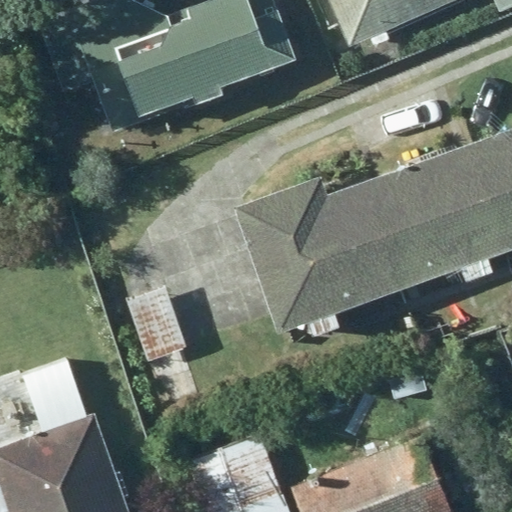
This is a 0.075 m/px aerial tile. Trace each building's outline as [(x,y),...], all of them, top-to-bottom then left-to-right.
[(289,54),(267,0),(222,0),(182,16),(143,0),(23,0),(60,91),(93,77),(113,126),(289,54)] [(319,0),(340,46),(445,0),(319,0)] [(511,250),(511,123),(466,140),(506,253),(511,250)] [(506,253),(466,140),(350,180),(390,293),(506,253)] [(390,293),(350,180),(234,221),(274,334),(390,293)] [(160,284),(120,296),(139,362),(180,350),(160,284)] [(106,511),(79,425),(0,449),(0,490),(6,511),(106,511)] [(453,511),(423,436),(294,489),(303,511),(453,511)] [(190,511),(283,511),(259,438),(175,466),(190,511)]
